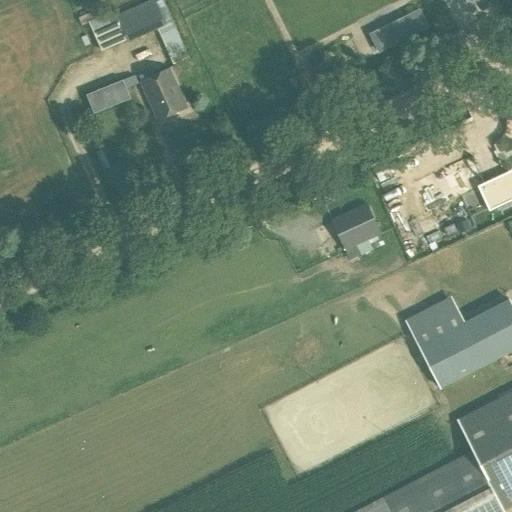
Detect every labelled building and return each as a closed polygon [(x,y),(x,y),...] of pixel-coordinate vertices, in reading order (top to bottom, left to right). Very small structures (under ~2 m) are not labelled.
[(154,0),(150,0),(117,15),(128,40),(165,23),(154,0)] [(96,40),(121,29),(113,12),(88,23),(96,40)] [(426,27),(419,12),(401,21),(408,36),(426,27)] [(169,71),(141,83),(158,122),(186,110),(169,71)] [(314,86),(307,71),(297,76),(305,91),(314,86)] [(126,88),(123,80),(86,95),(94,113),(130,98),(126,88)] [(418,216),(486,185),(472,154),(403,186),(418,216)] [(368,204),(329,222),(342,252),(382,234),(368,204)] [(477,255),(494,244),(484,230),(468,241),(477,255)] [(511,350),(511,297),(418,346),(440,387),(511,350)] [(473,449),(351,511),(507,511),(507,510),(511,507),(511,393),(458,422),(473,449)]
